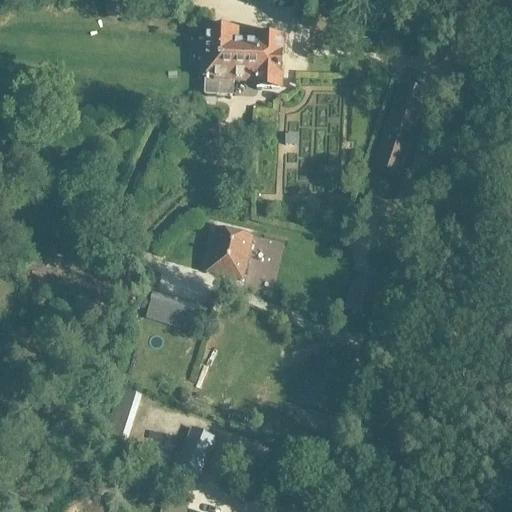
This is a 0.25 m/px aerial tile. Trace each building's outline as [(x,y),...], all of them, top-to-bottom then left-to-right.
[(204,79),(203,97),(218,98),(218,97),(232,98),(233,83),(256,84),(255,90),(278,91),(280,41),(257,39),(257,45),(234,44),(234,33),(207,32),(205,79),(204,79)] [(387,131),(375,166),(404,176),(417,141),(432,99),(401,88),(387,131)] [(218,123),(209,133),(220,143),(228,134),(218,123)] [(285,136),(284,147),(297,147),(297,137),(285,136)] [(368,198),(363,215),(384,221),(388,203),(368,198)] [(215,230),(205,275),(242,284),(252,240),(215,230)] [(354,281),(344,312),(368,319),(377,288),(354,281)] [(216,295),(211,305),(215,307),(216,308),(219,309),(224,299),(216,295)] [(154,297),(146,320),(189,334),(196,310),(154,297)] [(192,432),(172,477),(194,487),(214,441),(192,432)]
